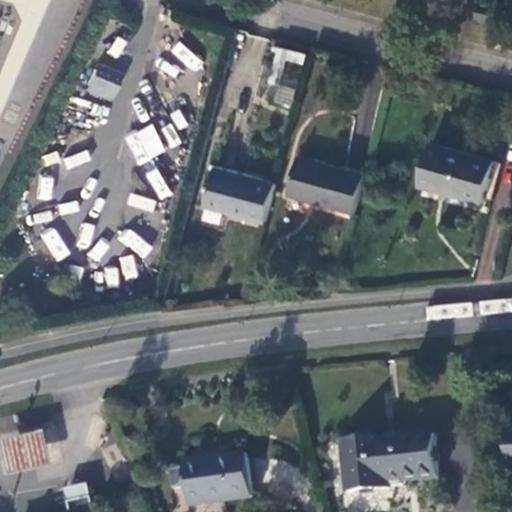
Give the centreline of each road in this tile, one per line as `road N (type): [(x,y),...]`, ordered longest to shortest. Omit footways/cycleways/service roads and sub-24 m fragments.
road 1 (tertiary): [(511,315),(204,344),(0,388)]
road 2 (residential): [(277,0),(511,66)]
